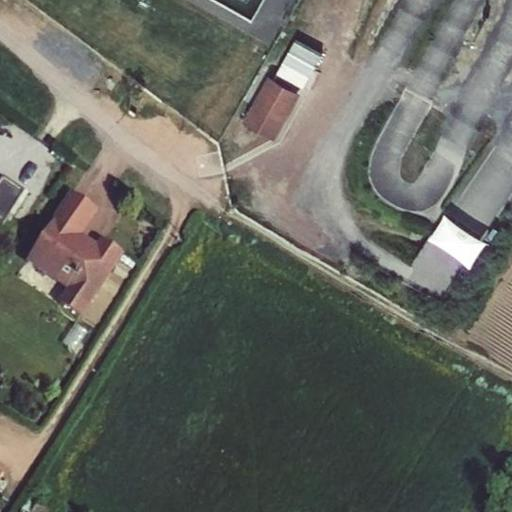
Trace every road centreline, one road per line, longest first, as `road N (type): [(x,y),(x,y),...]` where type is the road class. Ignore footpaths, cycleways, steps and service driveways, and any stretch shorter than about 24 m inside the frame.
road 1 (track): [(235,217),(511,378)]
road 2 (unclassified): [(0,28),(150,161),(235,217)]
